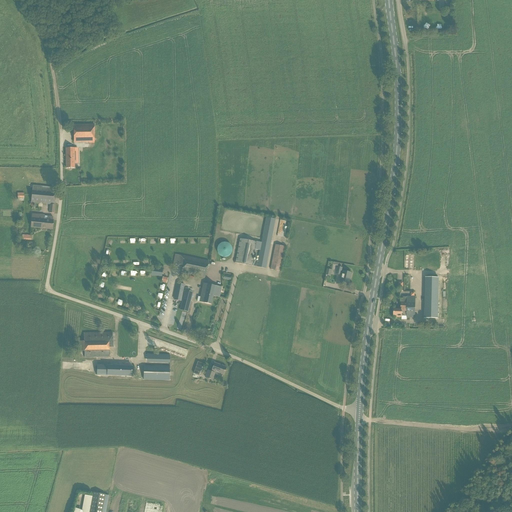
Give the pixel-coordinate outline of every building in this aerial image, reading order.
[(74,142),(79,142),(94,142),(94,125),(78,125),(73,125),(74,142)] [(74,168),(74,148),(66,148),(66,168),(74,168)] [(49,213),(54,213),(56,188),(33,186),(32,189),(31,203),(50,205),(49,213)] [(30,227),(52,229),(53,220),(52,220),(53,217),(44,216),(44,215),(32,214),(30,227)] [(266,269),(271,240),(275,219),(266,217),(257,262),(253,261),(256,242),(239,239),(235,263),(266,269)] [(227,243),(225,242),(224,242),(222,243),(221,243),(220,244),(219,245),(218,245),(217,247),(217,248),(217,249),(217,251),(217,252),(218,253),(218,254),(219,255),(220,256),(221,257),(222,257),(224,258),(225,258),(226,257),(228,257),(229,256),(230,255),(231,254),(232,253),(232,251),(232,250),(232,248),(232,247),(231,246),(230,245),(229,244),(228,243),(227,243)] [(279,271),(284,247),(275,245),(270,270),(279,271)] [(456,265),(479,266),(480,253),(456,253),(456,265)] [(511,314),(511,253),(484,253),(484,271),(500,271),(500,314),(511,314)] [(205,278),(208,261),(175,254),(174,258),(173,264),(182,266),(181,273),(205,278)] [(342,268),(337,267),(336,274),(342,275),(341,283),(349,284),(351,273),(341,271),(342,268)] [(453,282),(452,317),(470,317),(470,291),(476,291),(476,312),(483,312),(483,318),(487,318),(487,316),(493,316),(493,275),(470,275),(470,282),(466,282),(466,276),(452,276),(452,282),(453,282)] [(425,278),(425,313),(429,313),(428,318),(437,319),(438,278),(425,278)] [(178,283),(174,300),(181,302),(184,285),(178,283)] [(213,296),(219,297),(221,288),(203,284),(199,302),(211,304),(213,296)] [(188,312),(193,292),(185,290),(180,310),(188,312)] [(394,309),(394,316),(396,316),(396,317),(401,317),(406,317),(406,318),(414,318),(415,297),(407,297),(407,299),(400,298),(400,303),(401,303),(401,309),(394,309)] [(175,328),(182,330),(188,317),(179,314),(177,319),(180,320),(178,326),(177,325),(175,328)] [(77,341),(77,352),(84,351),(84,358),(109,357),(109,347),(112,347),(112,333),(83,333),(84,341),(77,341)] [(147,362),(169,363),(170,355),(147,354),(147,362)] [(96,375),(131,376),(132,363),(107,363),(107,366),(97,366),(97,371),(96,375)] [(223,375),(226,367),(214,363),(211,372),(208,371),(206,376),(205,377),(212,380),(215,372),(223,375)] [(169,380),(169,367),(144,366),(143,380),(169,380)] [(101,511),(105,495),(93,492),(89,511),(101,511)] [(122,511),(125,498),(112,496),(109,511),(122,511)] [(137,511),(140,501),(128,499),(125,511),(137,511)] [(159,511),(161,505),(146,503),(144,511),(159,511)]
